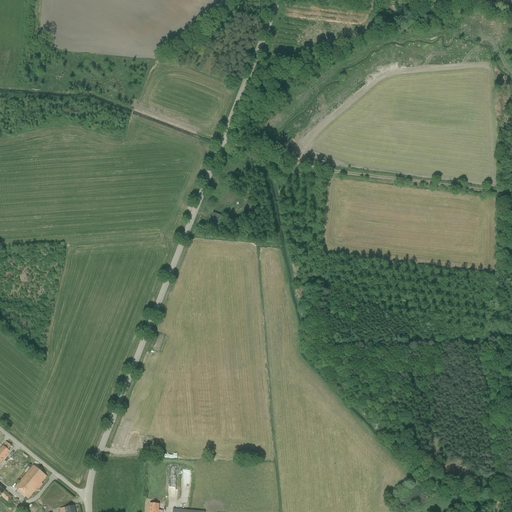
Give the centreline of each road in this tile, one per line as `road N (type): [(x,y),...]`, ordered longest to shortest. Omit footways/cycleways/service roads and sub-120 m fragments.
road 1 (tertiary): [(277,0),(87,496)]
road 2 (track): [(221,143),(273,162),(429,184)]
